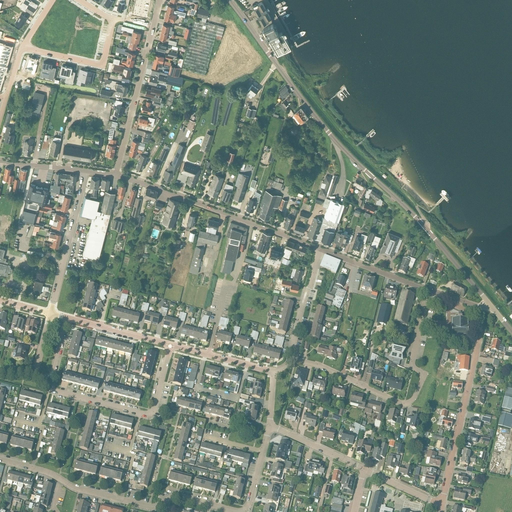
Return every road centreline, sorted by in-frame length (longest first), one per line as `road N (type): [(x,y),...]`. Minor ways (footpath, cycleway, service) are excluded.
road 1 (tertiary): [(490,305),(421,222),(341,147),(230,0)]
road 2 (residential): [(294,359),(397,402),(411,400),(423,375),(411,363),(427,290)]
road 3 (residential): [(441,504),(480,323),(439,293)]
road 4 (residential): [(115,175),(153,26)]
road 5 (residential): [(49,313),(85,170)]
road 6 (tertiary): [(251,223),(115,175)]
road 7 (residential): [(251,223),(208,355)]
road 8 (residential): [(113,17),(102,65),(21,47)]
